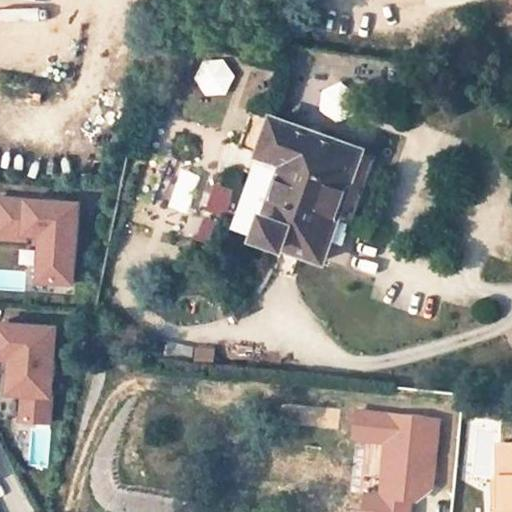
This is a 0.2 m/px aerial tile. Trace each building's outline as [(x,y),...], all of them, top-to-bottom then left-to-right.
[(248,147),(252,149),(256,150),(261,152),(265,154),(258,173),(238,228),(286,245),(304,252),(325,260),(333,241),(343,244),(351,223),(340,219),(367,150),(255,110),(243,145),(248,147)] [(379,154),(371,152),(367,150),(340,219),(351,223),(353,224),(379,154)] [(44,235),(40,280),(74,282),(80,203),(0,196),(0,237),(27,239),(27,233),(44,235)] [(52,423),(59,328),(1,323),(0,331),(0,357),(4,358),(14,359),(13,373),(12,393),(25,394),(24,421),(52,423)] [(14,359),(4,358),(3,372),(13,373),(14,359)] [(511,511),(511,441),(503,442),(504,480),(504,511),(511,511)]
